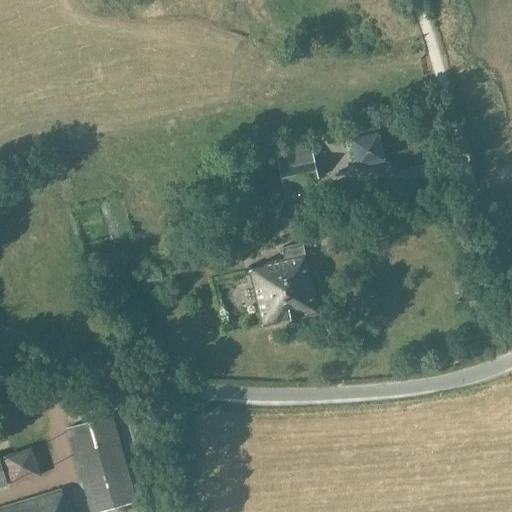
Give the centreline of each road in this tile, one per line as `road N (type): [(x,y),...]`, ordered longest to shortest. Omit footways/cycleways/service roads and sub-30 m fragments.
road 1 (unclassified): [(0,331),(167,390),(213,396),(381,395),(511,362)]
road 2 (unclassified): [(414,0),(511,313)]
